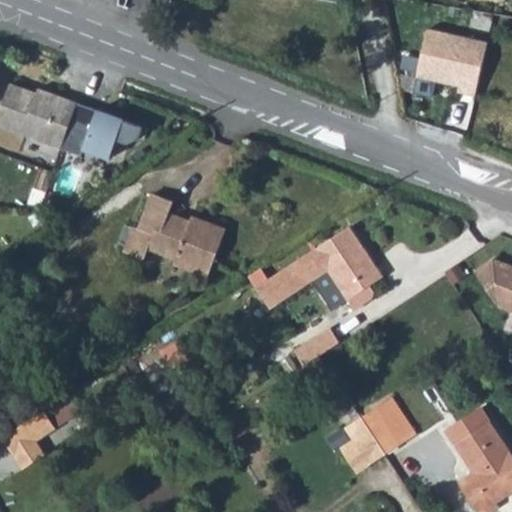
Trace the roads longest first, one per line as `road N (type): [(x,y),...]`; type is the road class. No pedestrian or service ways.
road 1 (tertiary): [(511,197),(0,2)]
road 2 (unknown): [(399,154),(388,0)]
road 3 (unknown): [(393,290),(511,206)]
